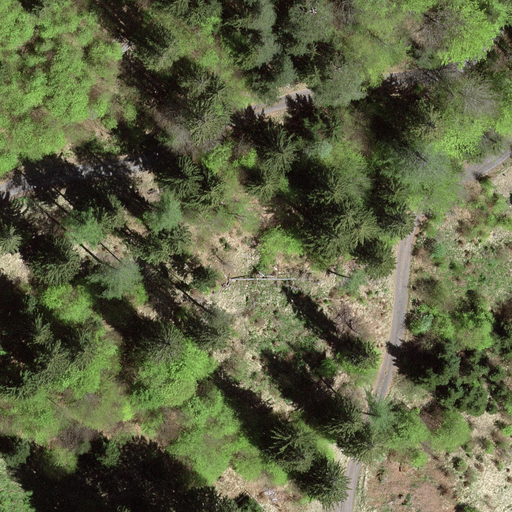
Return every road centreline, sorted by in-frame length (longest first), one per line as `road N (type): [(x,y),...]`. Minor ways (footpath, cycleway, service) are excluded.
road 1 (track): [(511,8),(457,66),(300,97),(0,189)]
road 2 (track): [(367,511),(403,235),(432,194),(511,150)]
